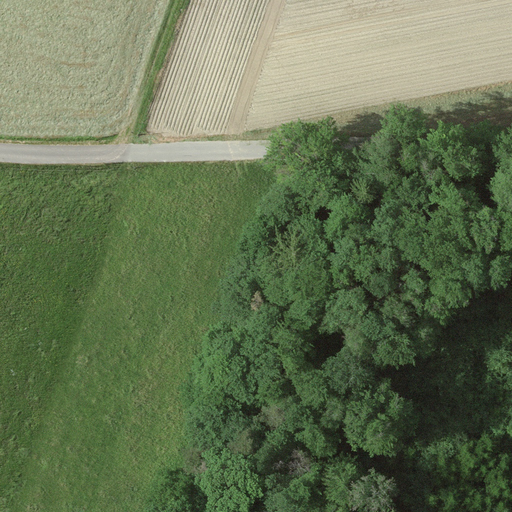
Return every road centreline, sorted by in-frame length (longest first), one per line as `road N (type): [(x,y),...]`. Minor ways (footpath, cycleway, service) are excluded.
road 1 (unclassified): [(511,146),(0,152)]
road 2 (track): [(300,153),(168,511)]
